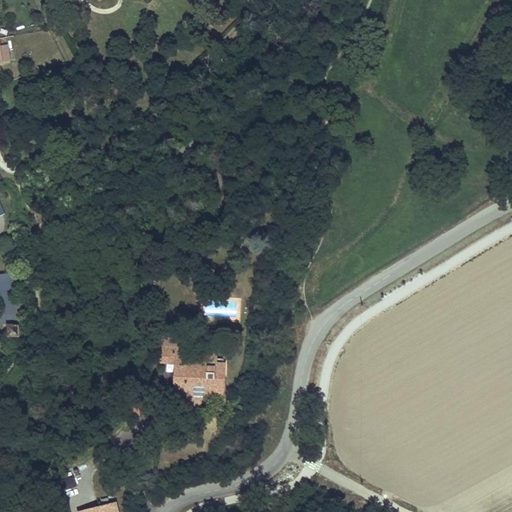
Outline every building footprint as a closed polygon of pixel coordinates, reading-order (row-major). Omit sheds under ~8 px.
[(31,108),(18,108),(19,124),(32,123),(31,108)] [(14,272),(0,274),(0,287),(3,315),(20,313),(14,272)] [(237,301),(206,300),(206,314),(236,316),(237,301)] [(9,325),(8,336),(20,336),(20,325),(9,325)] [(163,337),(162,344),(187,346),(187,335),(169,334),(169,337),(163,337)] [(200,407),(200,398),(223,398),(224,367),(216,366),(217,358),(201,358),(201,366),(186,366),(187,346),(162,344),(161,362),(178,363),(176,396),(182,397),(182,406),(200,407)] [(153,386),(143,381),(130,408),(140,413),(153,386)] [(139,500),(150,495),(147,489),(137,494),(139,500)] [(120,511),(118,501),(74,509),(74,511),(120,511)]
